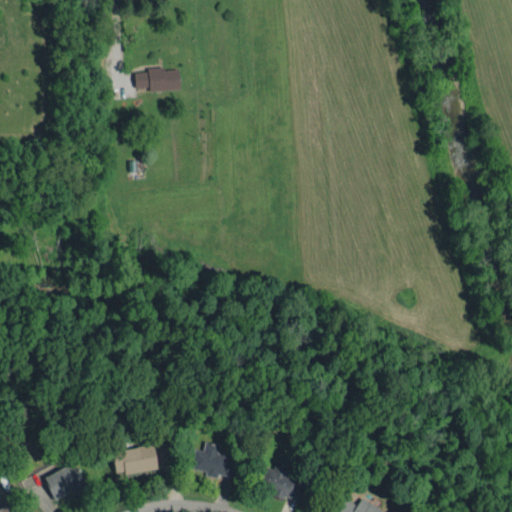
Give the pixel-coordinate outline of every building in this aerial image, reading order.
[(215,450),(216,441),(201,438),(199,446),(191,445),(188,467),(231,473),(234,453),(215,450)] [(112,470),(154,467),(153,443),(110,446),(112,470)] [(286,463),(270,457),(259,485),(280,493),(280,492),(297,498),(304,480),(283,471),(286,463)] [(51,496),(82,484),(72,459),(41,472),(51,496)] [(382,511),(384,509),(357,495),(354,501),(339,494),(330,511),(382,511)] [(0,511),(14,511),(9,500),(0,503),(0,511)]
